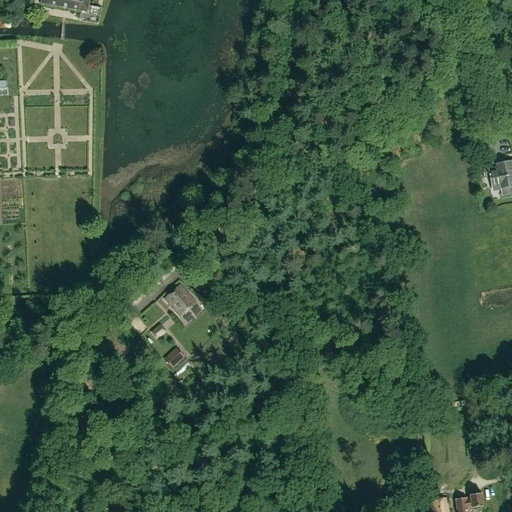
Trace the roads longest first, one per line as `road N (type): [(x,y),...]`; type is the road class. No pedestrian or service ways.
road 1 (track): [(251,209),(411,100),(442,49),(458,0)]
road 2 (track): [(419,411),(375,389),(310,322),(232,303),(179,273)]
road 3 (track): [(297,0),(251,209)]
road 4 (track): [(84,350),(179,273)]
